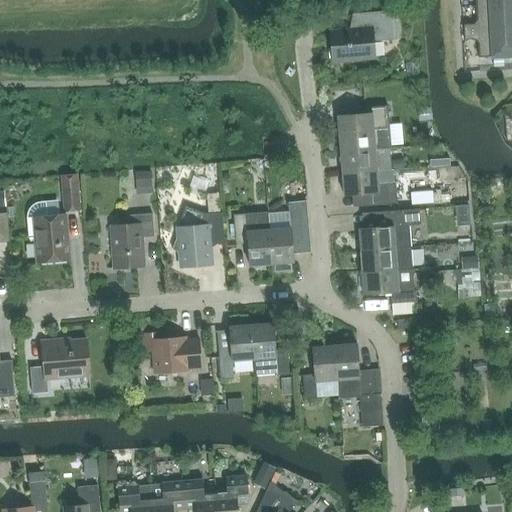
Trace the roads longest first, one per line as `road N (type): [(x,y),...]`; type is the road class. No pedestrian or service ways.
road 1 (residential): [(0,303),(36,300),(81,311),(321,293)]
road 2 (residential): [(392,511),(384,341),(321,293)]
road 3 (residential): [(321,293),(309,112)]
